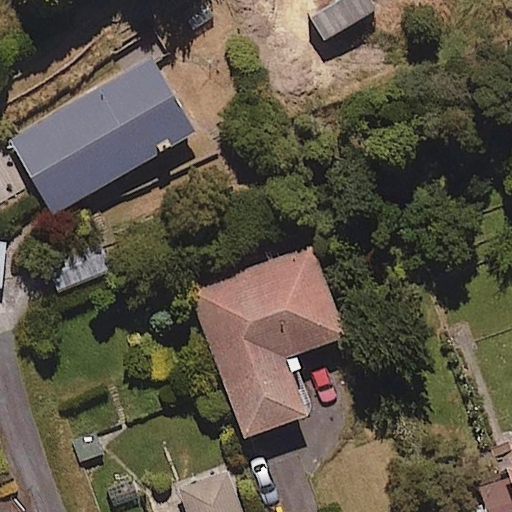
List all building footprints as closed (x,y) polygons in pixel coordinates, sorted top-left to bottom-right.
[(43,201),(53,218),(194,140),(149,58),(7,136),(43,201)] [(0,224),(43,201),(7,136),(0,139),(0,224)] [(112,275),(103,251),(66,265),(75,290),(112,275)] [(344,345),(313,251),(192,292),(243,445),(307,423),(287,364),(344,345)] [(99,424),(68,435),(80,469),(112,458),(99,424)] [(240,511),(227,476),(177,495),(183,511),(240,511)]
